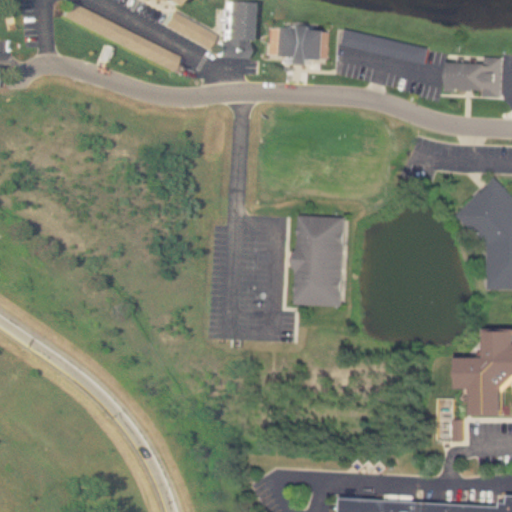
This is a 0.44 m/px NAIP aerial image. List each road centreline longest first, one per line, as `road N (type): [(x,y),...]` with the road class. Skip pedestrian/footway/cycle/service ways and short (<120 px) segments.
road 1 (residential): [(511,128),(470,127),(336,95),(159,91),(59,59),(27,67)]
road 2 (motorway): [(168,511),(121,416),(84,377),(0,317)]
road 3 (residential): [(101,0),(212,61),(236,91)]
